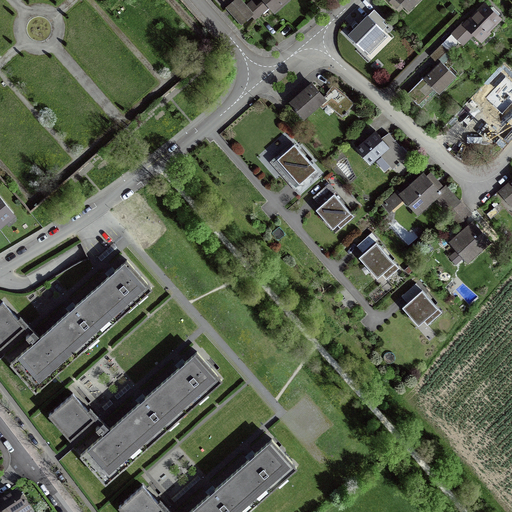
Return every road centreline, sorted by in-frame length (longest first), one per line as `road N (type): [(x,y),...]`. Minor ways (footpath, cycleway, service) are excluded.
road 1 (track): [(154,164),(462,511)]
road 2 (residential): [(263,77),(74,225),(0,269)]
road 3 (residential): [(315,36),(462,171),(489,172),(511,150)]
